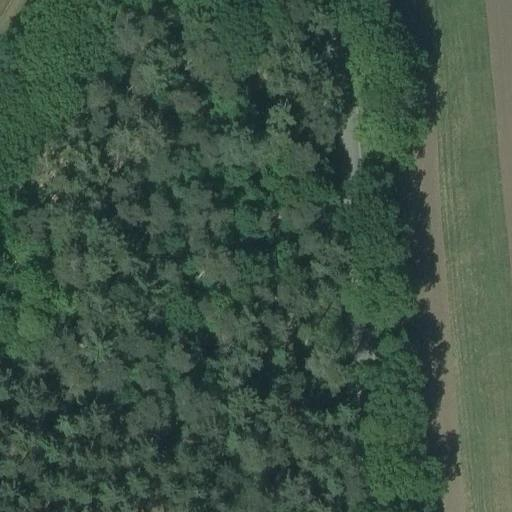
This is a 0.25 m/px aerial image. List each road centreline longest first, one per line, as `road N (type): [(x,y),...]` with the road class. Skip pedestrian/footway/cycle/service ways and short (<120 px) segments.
road 1 (unclassified): [(331,0),(373,511)]
road 2 (unclassified): [(0,143),(99,0)]
